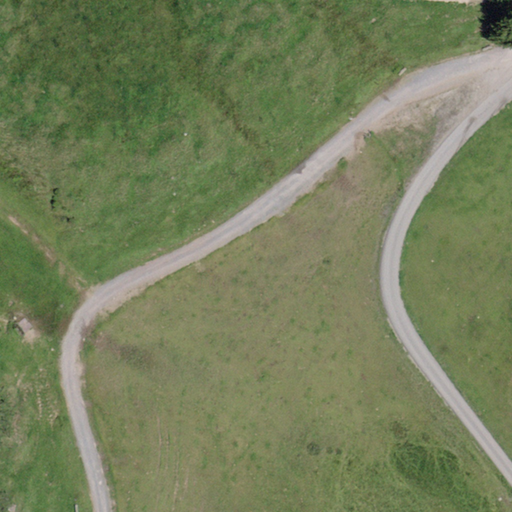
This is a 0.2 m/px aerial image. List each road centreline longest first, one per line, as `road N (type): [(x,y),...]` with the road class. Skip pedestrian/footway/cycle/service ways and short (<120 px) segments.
road 1 (track): [(98,511),(66,386),(70,335),(106,294),(228,228),(400,92),(474,59),(511,56)]
road 2 (track): [(511,88),(438,158),(404,204),(388,257),(392,311),(511,481)]
